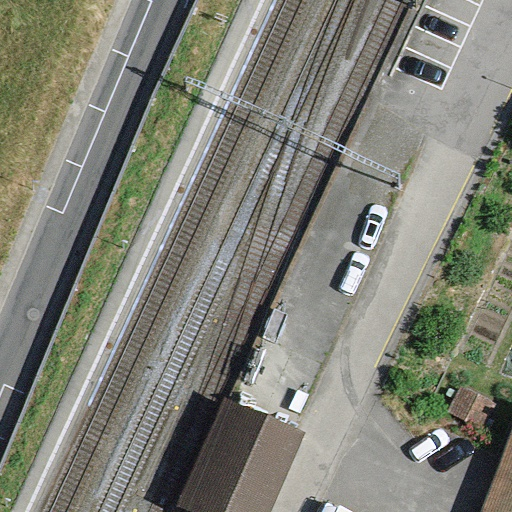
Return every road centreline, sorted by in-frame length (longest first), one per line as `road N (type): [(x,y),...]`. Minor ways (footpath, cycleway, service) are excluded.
road 1 (residential): [(511,46),(285,511)]
road 2 (unclassified): [(163,0),(0,387)]
